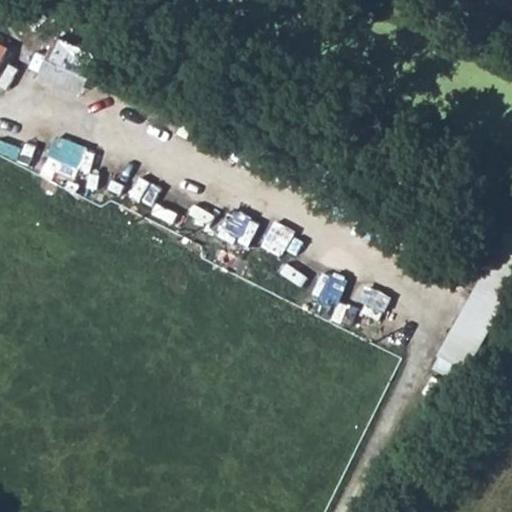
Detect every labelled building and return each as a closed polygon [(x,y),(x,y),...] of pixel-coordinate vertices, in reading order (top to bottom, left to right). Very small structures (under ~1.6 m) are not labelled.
[(511,0),(492,0),(511,9),(511,0)] [(100,59),(59,39),(48,60),(90,80),(100,59)] [(0,45),(0,69),(9,51),(0,45)] [(90,80),(48,60),(46,65),(41,75),(83,96),(90,80)] [(492,272),(442,358),(469,374),(511,299),(511,236),(511,237),(492,272)]
